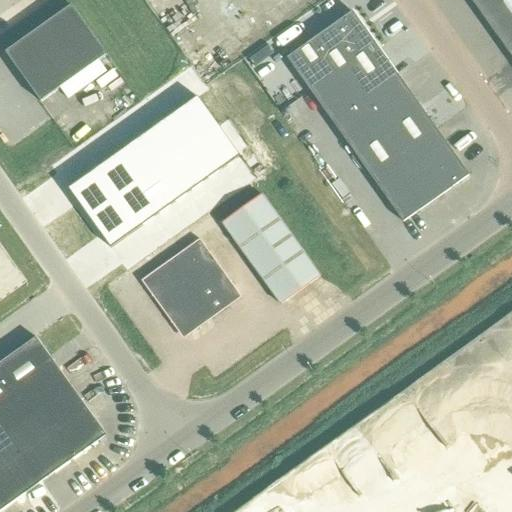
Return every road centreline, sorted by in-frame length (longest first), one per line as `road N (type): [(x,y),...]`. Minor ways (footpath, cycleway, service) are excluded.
road 1 (unclassified): [(511,207),(176,447)]
road 2 (unclassified): [(0,196),(176,447)]
road 3 (unclassified): [(511,141),(412,0)]
